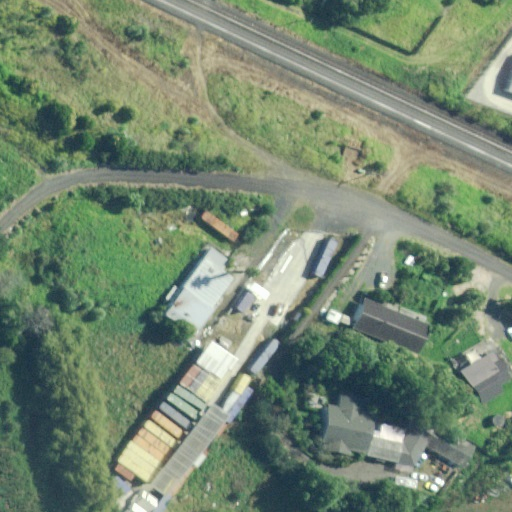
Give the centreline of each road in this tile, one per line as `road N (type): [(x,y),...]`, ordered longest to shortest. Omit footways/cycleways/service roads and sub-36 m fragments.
road 1 (unclassified): [(0,216),(42,184),(84,174),(294,184),(362,202),(511,271)]
road 2 (unknown): [(379,210),(273,347),(259,402),(276,442),(303,466),(414,480)]
